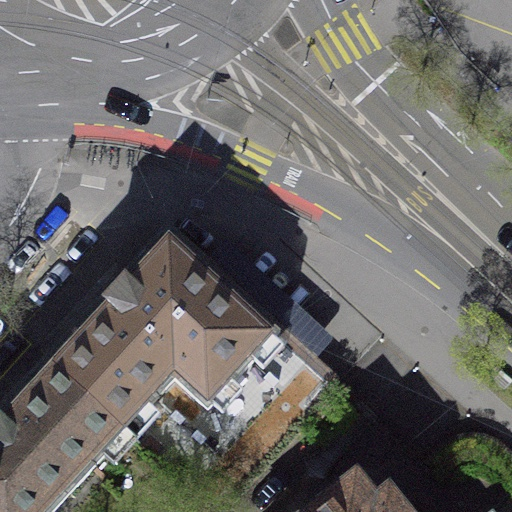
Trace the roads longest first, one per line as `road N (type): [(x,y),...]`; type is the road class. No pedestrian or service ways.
road 1 (primary): [(34,48),(463,274),(511,321)]
road 2 (primary): [(511,218),(373,84),(321,0)]
road 3 (primary): [(34,48),(103,53),(148,46),(214,0)]
road 4 (residential): [(34,48),(24,163),(0,228)]
